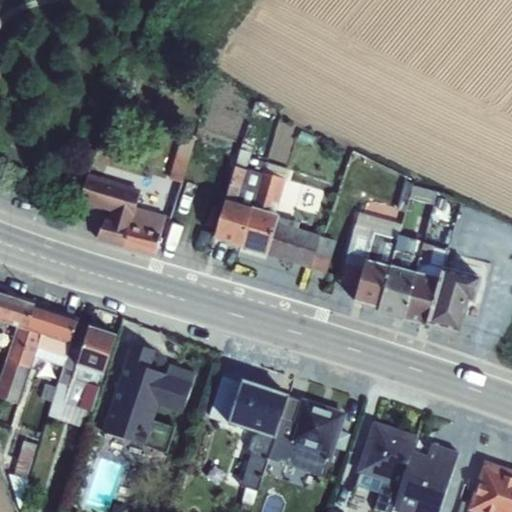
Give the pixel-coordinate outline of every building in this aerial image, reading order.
[(182,134),(168,180),(181,183),(194,137),(182,134)] [(225,200),(213,239),(240,248),(251,208),(264,164),(256,161),(254,167),(247,165),(251,152),(240,149),(225,200)] [(251,208),(240,248),(266,256),(277,217),(277,216),(275,215),(290,170),(264,162),(264,164),(251,208)] [(86,177),(78,203),(110,212),(107,220),(104,219),(97,241),(124,247),(155,255),(165,216),(135,208),(139,193),(86,177)] [(404,181),(396,210),(403,212),(407,197),(433,204),(436,191),(413,185),(413,183),(404,181)] [(439,196),(433,205),(442,211),(448,202),(439,196)] [(359,212),(339,282),(358,288),(353,303),(378,309),(389,267),(397,237),(401,223),(359,212)] [(277,217),(266,256),(309,269),(319,237),(319,236),(297,229),(298,223),(277,217)] [(319,237),(309,269),(325,274),(335,242),(319,237)] [(378,309),(377,313),(403,320),(415,273),(422,244),(397,237),(389,267),(378,309)] [(415,273),(403,320),(426,326),(439,279),(442,268),(445,252),(432,249),(433,247),(422,244),(415,273)] [(439,279),(426,326),(459,334),(468,302),(473,303),(480,278),(442,268),(439,279)] [(0,321),(16,327),(0,376),(0,398),(6,400),(29,331),(34,305),(7,296),(7,291),(0,288),(0,321)] [(29,331),(6,400),(18,405),(34,357),(64,367),(67,353),(66,352),(69,344),(70,345),(76,325),(78,319),(34,305),(29,331)] [(64,367),(48,417),(60,421),(64,404),(90,413),(102,375),(116,335),(89,327),(88,329),(76,325),(70,345),(69,344),(66,352),(67,353),(64,367)] [(131,344),(103,433),(146,447),(167,453),(175,428),(155,422),(159,407),(182,414),(195,375),(168,366),(165,375),(149,370),(155,352),(131,344)] [(222,375),(209,418),(228,424),(258,433),(257,436),(255,435),(252,437),(248,449),(250,451),(252,452),(241,486),(256,491),(267,460),(274,439),(287,399),(288,395),(242,381),(222,375)] [(274,439),(267,460),(325,479),(331,459),(335,448),(344,451),(350,434),(340,431),(346,414),(301,398),(299,402),(287,399),(274,439)] [(392,511),(416,436),(372,422),(356,473),(359,474),(355,486),(379,493),(374,510),(380,511),(392,511)] [(416,436),(392,511),(394,511),(438,511),(458,453),(431,444),(426,457),(414,452),(418,439),(416,436)] [(22,451),(32,454),(35,455),(39,440),(26,437),(22,451)] [(20,451),(13,476),(26,479),(32,454),(22,451),(20,451)] [(511,511),(511,470),(484,461),(467,511),(469,511),(511,511)]
